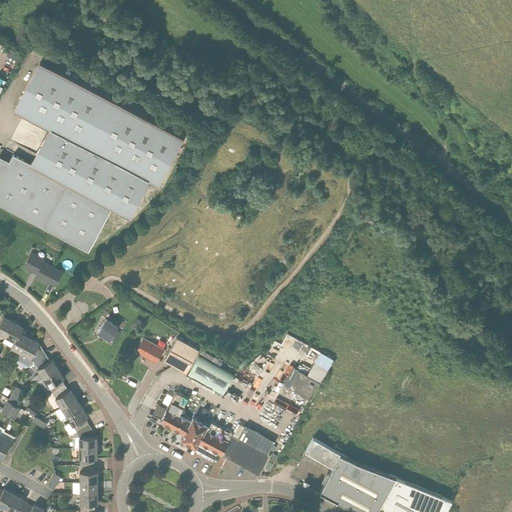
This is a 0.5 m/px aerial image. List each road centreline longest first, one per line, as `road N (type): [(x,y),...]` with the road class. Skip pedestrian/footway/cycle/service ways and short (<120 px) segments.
road 1 (unclassified): [(511,217),(230,0)]
road 2 (track): [(100,276),(176,207),(232,131)]
road 3 (unknown): [(119,421),(148,407),(171,377),(254,417)]
road 4 (residential): [(119,421),(41,318)]
